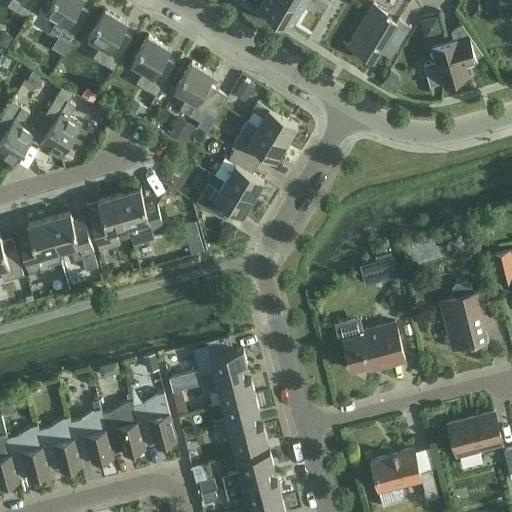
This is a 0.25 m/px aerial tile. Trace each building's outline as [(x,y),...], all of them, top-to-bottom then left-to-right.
[(8,0),(7,3),(27,16),(36,0),(8,0)] [(50,0),(44,10),(57,17),(50,29),(70,42),(89,10),(78,4),(80,0),(50,0)] [(302,8),(288,0),(262,0),(257,8),(291,28),(302,8)] [(307,0),(288,0),(302,8),(307,0)] [(511,0),(496,0),(500,14),(511,11),(511,0)] [(373,1),(347,44),(373,60),(382,46),(393,53),(411,24),(398,17),(396,21),(384,14),(387,10),(373,1)] [(87,36),(100,43),(92,55),(113,67),(132,36),(121,30),(127,21),(105,7),(87,36)] [(436,15),(422,19),(425,33),(439,29),(436,15)] [(484,56),(478,46),(461,23),(451,30),(450,30),(453,39),(431,45),(435,59),(423,62),(429,84),(442,80),(442,83),(468,75),(466,69),(484,56)] [(1,29),(0,29),(0,44),(5,48),(12,36),(1,29)] [(143,69),(135,81),(156,93),(175,62),(164,56),(170,47),(148,33),(130,62),(143,69)] [(174,88),(186,96),(179,108),(199,120),(206,109),(218,88),(208,82),(213,73),(191,59),(174,88)] [(32,67),(25,78),(33,83),(39,72),(32,67)] [(243,76),(237,88),(248,94),(254,82),(243,76)] [(45,112),(55,118),(40,142),(60,155),(81,122),(68,114),(75,103),(68,99),(73,91),(62,84),(45,112)] [(85,87),(81,94),(92,101),(96,93),(85,87)] [(218,88),(206,109),(216,115),(228,94),(218,88)] [(132,96),(126,105),(142,115),(147,106),(132,96)] [(0,119),(9,125),(0,139),(0,153),(14,162),(35,129),(22,121),(29,110),(11,99),(0,117),(0,119)] [(252,108),(263,115),(258,124),(248,118),(247,118),(286,141),(297,123),(257,99),(252,108)] [(177,118),(169,131),(186,141),(193,128),(177,118)] [(275,159),(286,141),(247,118),(231,145),(234,147),(237,149),(258,162),(263,152),(275,159)] [(200,137),(197,150),(212,152),(214,140),(200,137)] [(237,149),(234,147),(228,158),(224,156),(214,173),(224,179),(253,197),(264,179),(252,172),(258,162),(237,149)] [(170,170),(164,180),(174,186),(180,176),(170,170)] [(242,215),(253,197),(224,179),(218,189),(207,182),(196,200),(224,217),(230,208),(242,215)] [(140,186),(119,192),(128,226),(131,235),(133,242),(154,236),(153,232),(164,229),(157,202),(145,205),(140,186)] [(103,217),(91,221),(99,247),(119,242),(118,238),(131,235),(128,226),(119,192),(97,198),(103,217)] [(70,210),(48,217),(58,250),(70,247),(74,259),(82,256),(86,268),(98,265),(86,226),(75,229),(70,210)] [(58,250),(48,217),(27,223),(32,242),(21,245),(29,272),(49,266),(46,254),(58,250)] [(444,235),(460,245),(468,233),(452,222),(444,235)] [(0,234),(0,269),(3,279),(23,274),(15,246),(4,250),(0,234)] [(201,238),(189,241),(191,250),(204,247),(201,238)] [(377,243),(364,256),(381,274),(395,261),(377,243)] [(511,247),(491,252),(498,279),(511,275),(511,247)] [(490,262),(478,264),(480,277),(492,275),(490,262)] [(112,265),(102,268),(105,277),(114,274),(112,265)] [(494,319),(485,287),(472,290),(469,279),(451,283),(454,295),(439,299),(451,347),(485,339),(481,322),(494,319)] [(365,332),(343,337),(351,368),(377,362),(378,365),(405,359),(395,320),(364,328),(365,332)] [(200,372),(203,382),(242,372),(240,365),(247,363),(243,346),(209,355),(213,369),(200,372)] [(154,352),(144,355),(148,369),(157,366),(154,352)] [(183,372),(170,376),(173,389),(186,385),(183,372)] [(244,378),(242,372),(203,382),(205,391),(218,388),(222,402),(255,393),(251,377),(244,378)] [(144,400),(133,403),(144,443),(154,440),(155,444),(176,438),(164,390),(157,392),(144,400)] [(259,410),(255,393),(222,402),(225,416),(212,419),(215,428),(254,418),(252,411),(259,410)] [(7,395),(0,396),(0,406),(2,413),(12,410),(7,395)] [(145,446),(144,443),(133,403),(132,398),(125,400),(112,408),(102,411),(112,451),(123,448),(124,452),(145,446)] [(185,399),(175,402),(178,412),(188,410),(185,399)] [(112,451),(102,411),(101,406),(94,408),(81,416),(70,419),(81,459),(91,456),(92,460),(113,455),(112,451)] [(448,422),(456,453),(459,453),(462,462),(464,464),(480,460),(481,457),(479,448),(502,442),(494,410),(448,422)] [(18,475),(7,435),(1,411),(0,411),(0,483),(19,479),(18,475)] [(81,459),(70,419),(69,414),(62,416),(49,424),(39,427),(49,467),(60,464),(61,468),(82,463),(81,459)] [(256,425),(254,418),(215,428),(217,438),(230,434),(234,449),(267,440),(263,423),(256,425)] [(49,467),(39,427),(37,423),(30,424),(18,433),(7,435),(18,475),(28,473),(29,476),(50,471),(49,467)] [(194,423),(182,427),(185,436),(197,432),(194,423)] [(215,428),(196,433),(199,442),(217,438),(215,428)] [(509,472),(511,470),(511,445),(503,448),(509,472)] [(399,451),(370,459),(381,502),(400,497),(402,493),(399,484),(421,478),(426,497),(438,494),(431,467),(419,470),(413,446),(399,450),(399,451)] [(221,473),(224,485),(268,474),(267,467),(273,465),(269,448),(236,457),(239,469),(221,473)] [(198,477),(201,489),(215,486),(212,474),(198,477)] [(270,481),(268,474),(224,485),(227,497),(245,492),(248,504),(281,495),(277,479),(270,481)] [(218,497),(215,486),(201,489),(204,501),(218,497)] [(283,511),(285,511),(281,495),(248,504),(250,511),(283,511)] [(211,511),(228,511),(228,501),(211,502),(211,511)]
